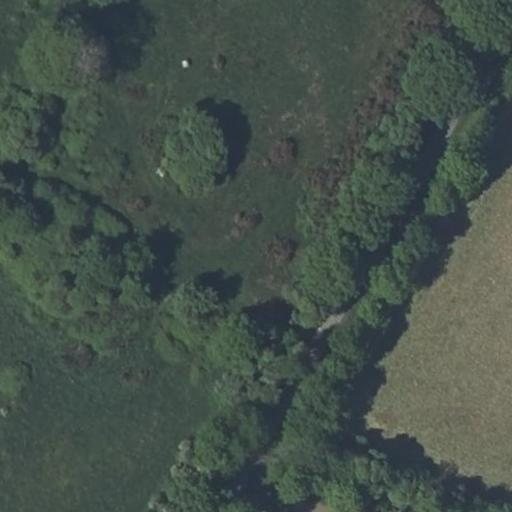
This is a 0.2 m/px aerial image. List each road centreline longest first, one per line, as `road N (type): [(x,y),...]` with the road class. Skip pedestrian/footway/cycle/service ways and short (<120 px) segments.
road 1 (unclassified): [(216,511),(511,15)]
road 2 (track): [(403,511),(251,455)]
